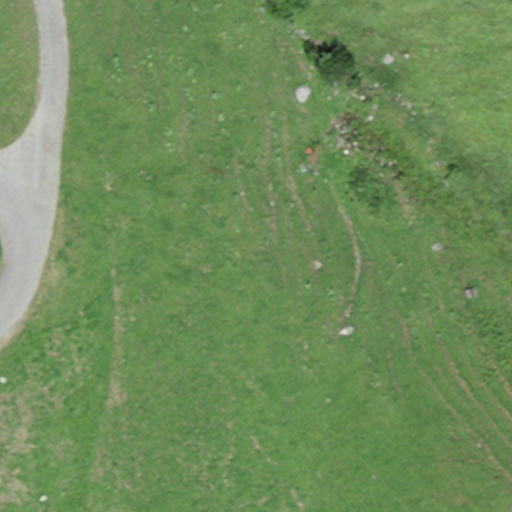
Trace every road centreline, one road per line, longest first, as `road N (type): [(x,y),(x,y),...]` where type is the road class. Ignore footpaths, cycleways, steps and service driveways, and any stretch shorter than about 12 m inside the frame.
road 1 (unclassified): [(47,0),(50,123),(30,174),(2,196)]
road 2 (unclassified): [(0,319),(15,296),(23,240),(2,196)]
